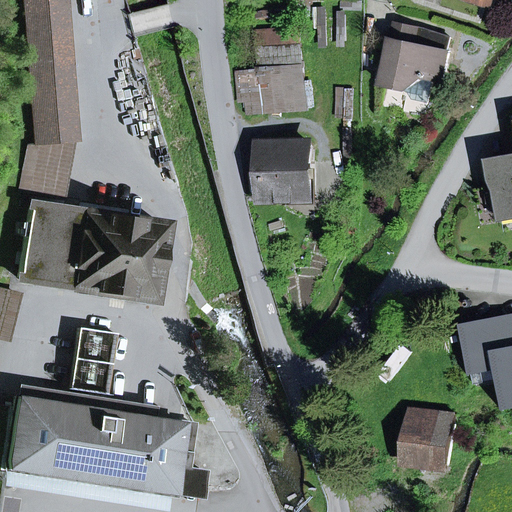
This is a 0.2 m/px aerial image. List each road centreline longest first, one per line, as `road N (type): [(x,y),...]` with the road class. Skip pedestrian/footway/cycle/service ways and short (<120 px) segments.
road 1 (residential): [(298,402),(226,164),(209,0)]
road 2 (residential): [(511,84),(440,194),(409,270)]
road 3 (residential): [(409,270),(298,402)]
